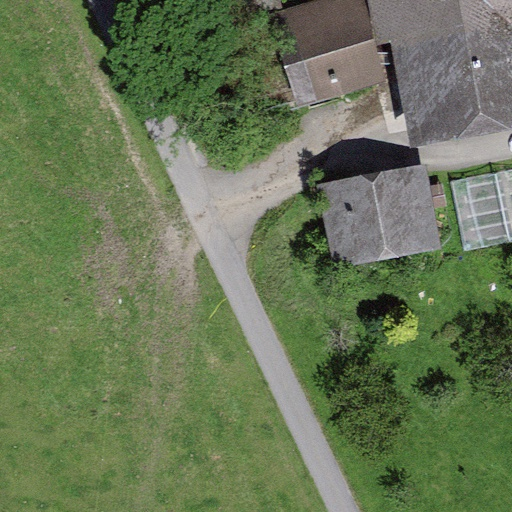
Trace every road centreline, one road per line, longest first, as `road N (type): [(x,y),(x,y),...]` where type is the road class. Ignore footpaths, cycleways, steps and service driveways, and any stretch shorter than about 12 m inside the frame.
road 1 (unclassified): [(346,511),(105,0)]
road 2 (track): [(511,150),(314,178),(207,220)]
